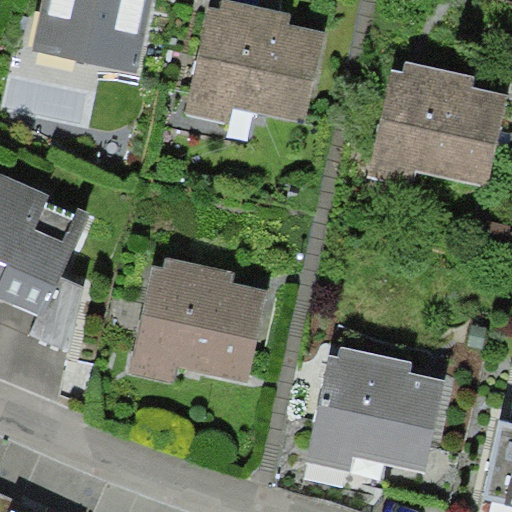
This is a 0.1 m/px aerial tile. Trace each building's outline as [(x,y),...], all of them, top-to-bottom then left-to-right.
[(41,0),(31,53),(137,76),(153,0),(41,0)] [(221,16),(209,13),(186,116),(236,127),(239,113),(306,127),(325,39),(288,31),(291,18),(223,4),(221,16)] [(404,79),(388,75),(364,179),(412,190),(416,171),(507,191),(511,168),(511,106),(510,104),(470,94),(472,84),(406,69),(404,79)] [(83,219),(0,182),(0,296),(41,314),(83,219)] [(161,273),(153,272),(132,376),(176,384),(178,373),(249,388),(267,297),(229,290),(231,278),(162,264),(161,273)] [(337,363),(326,361),(307,462),(347,470),(350,456),(430,471),(446,385),(410,379),(412,370),(339,356),(337,363)] [(511,374),(509,374),(485,502),(511,506),(511,374)] [(34,511),(0,497),(0,511),(34,511)]
